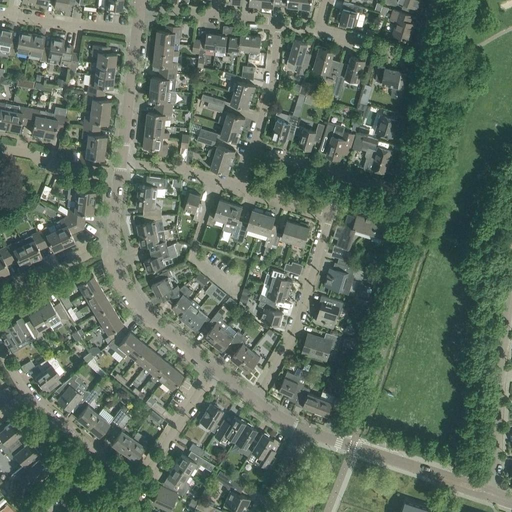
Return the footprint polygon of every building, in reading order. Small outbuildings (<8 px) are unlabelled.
[(75,2),(75,0),(54,0),(53,7),(66,9),(68,1),(75,2)] [(121,9),(122,0),(98,0),(98,6),(104,7),(121,9)] [(311,8),(312,0),(300,0),(299,7),(311,8)] [(398,0),(398,1),(417,9),(420,0),(398,0)] [(339,12),(337,21),(356,26),(362,27),(365,15),(362,14),(364,7),(344,1),(344,2),(345,2),(342,13),(339,12)] [(383,5),(380,13),(383,14),(387,13),(389,7),(383,5)] [(411,23),(414,15),(396,10),(392,21),(397,22),(393,34),(404,38),(406,39),(406,38),(410,39),(415,24),(411,23)] [(158,30),(156,41),(175,43),(175,37),(180,37),(182,26),(166,24),(165,25),(169,25),(169,31),(158,30)] [(8,50),(11,40),(13,30),(0,27),(0,54),(5,56),(7,54),(8,50)] [(28,54),(32,34),(19,31),(18,41),(11,40),(8,50),(7,54),(15,56),(16,52),(28,54)] [(215,50),(217,34),(207,33),(206,41),(201,41),(199,53),(198,62),(198,67),(204,67),(204,62),(206,49),(215,50)] [(48,58),(49,47),(43,46),(45,36),(32,34),(28,54),(40,56),(39,60),(48,62),(48,58)] [(226,51),(228,36),(217,34),(215,50),(226,51)] [(249,51),(251,35),(241,34),(240,37),(239,50),(240,50),(249,51)] [(262,37),(251,35),(249,51),(260,52),(262,37)] [(239,50),(240,37),(230,36),(229,52),(233,52),(233,54),(234,55),(237,55),(238,54),(238,53),(240,53),(240,50),(239,50)] [(69,66),(72,49),(73,45),(64,43),(64,40),(51,37),(49,47),(48,58),(60,60),(59,64),(69,66)] [(194,39),(192,52),(199,53),(201,41),(201,40),(194,39)] [(295,39),(291,53),(284,51),(284,55),(289,57),(289,59),(290,59),(289,61),(288,61),(288,62),(288,64),(288,66),(289,67),(291,68),(292,68),(293,67),(298,69),(297,71),(305,74),(309,59),(304,58),(308,43),(295,39)] [(174,50),(175,43),(156,41),(155,52),(173,55),(179,56),(179,50),(174,50)] [(97,56),(96,63),(115,65),(116,53),(105,52),(106,46),(110,47),(110,46),(93,44),(92,56),(97,56)] [(334,51),(320,47),(314,68),(320,70),(323,74),(322,76),(324,77),(329,85),(335,82),(336,80),(335,80),(339,65),(331,63),(334,51)] [(72,52),(70,65),(77,66),(79,53),(72,52)] [(173,61),(173,55),(155,52),(154,64),(164,65),(164,72),(177,73),(178,62),(173,61)] [(359,81),(365,60),(351,56),(347,68),(339,65),(335,80),(336,80),(335,82),(332,93),(340,95),(345,76),(359,81)] [(113,76),(115,65),(96,63),(91,62),(90,67),(96,68),(95,74),(113,76)] [(385,68),(383,77),(377,76),(376,82),(382,83),(381,85),(392,87),(391,96),(402,98),(406,74),(401,73),(401,71),(385,68)] [(224,77),(231,79),(228,90),(234,92),(252,97),(255,85),(236,79),(237,75),(226,71),(224,77)] [(254,80),(254,73),(242,71),(242,76),(254,80)] [(152,76),(151,88),(169,90),(174,91),(177,73),(164,72),(163,78),(152,76)] [(37,74),(35,81),(43,83),(44,75),(37,74)] [(89,80),(87,91),(100,93),(101,87),(112,88),(113,76),(95,74),(90,74),(89,80)] [(371,93),(375,77),(367,75),(362,91),(371,93)] [(313,95),(316,83),(303,80),(300,92),(313,95)] [(177,91),(169,90),(151,88),(149,99),(160,101),(159,107),(172,108),(173,102),(175,102),(177,91)] [(100,99),(100,93),(87,91),(86,102),(91,103),(91,109),(109,112),(111,100),(100,99)] [(248,108),(252,97),(234,92),(231,103),(248,108)] [(203,94),(202,99),(209,101),(224,106),(226,100),(203,94)] [(363,94),(360,103),(367,105),(370,96),(363,94)] [(224,106),(209,101),(207,108),(222,112),(224,106)] [(0,102),(0,126),(8,128),(11,110),(13,105),(0,102)] [(11,110),(8,128),(19,130),(21,120),(27,121),(30,108),(19,106),(13,105),(11,110)] [(171,120),(172,108),(159,107),(159,113),(148,112),(146,123),(165,125),(166,119),(171,120)] [(43,135),(47,112),(30,108),(27,121),(33,122),(31,133),(43,135)] [(399,114),(384,108),(382,115),(381,114),(376,132),(392,137),(396,125),(397,126),(399,120),(397,119),(399,114)] [(108,123),(109,112),(91,109),(90,116),(84,115),(83,126),(96,128),(97,122),(108,123)] [(277,119),(272,137),(281,140),(281,138),(286,139),(288,132),(294,134),(299,117),(281,112),(277,111),(276,115),(275,118),(277,119)] [(48,112),(43,135),(54,137),(56,127),(62,128),(65,115),(48,112)] [(242,129),(245,118),(228,113),(224,112),(223,116),(220,115),(218,122),(224,124),(242,129)] [(341,138),(333,135),(336,123),(328,120),(319,151),(327,153),(327,154),(340,158),(344,146),(350,147),(354,135),(343,131),(341,138)] [(304,127),(299,144),(304,146),(304,147),(311,149),(314,140),(319,142),(325,124),(319,122),(316,131),(304,127)] [(164,132),(165,125),(146,123),(145,135),(163,137),(169,138),(169,132),(164,132)] [(238,141),(242,129),(224,124),(221,135),(238,141)] [(95,134),(96,128),(83,126),(82,138),(87,138),(86,145),(105,147),(106,136),(95,134)] [(360,126),(357,133),(364,135),(368,136),(370,129),(360,126)] [(200,129),(199,134),(216,139),(217,134),(200,129)] [(357,133),(352,148),(359,151),(362,149),(362,147),(367,148),(365,155),(366,158),(364,167),(364,169),(366,170),(370,171),(371,168),(386,172),(393,151),(378,146),(376,146),(370,144),(362,141),(364,135),(357,133)] [(181,147),(180,159),(186,160),(188,149),(189,135),(183,134),(181,147)] [(214,145),(216,139),(199,134),(197,140),(214,145)] [(163,143),(163,137),(145,135),(144,146),(154,147),(154,153),(153,153),(153,154),(167,155),(168,144),(163,143)] [(378,139),(368,136),(364,135),(362,141),(370,144),(376,146),(378,139)] [(103,159),(105,147),(86,145),(86,152),(80,151),(79,162),(93,164),(93,163),(92,163),(93,157),(103,159)] [(235,150),(218,145),(217,149),(211,148),(210,149),(208,154),(215,156),(214,156),(232,162),(235,150)] [(228,173),(232,162),(214,156),(211,168),(228,173)] [(54,177),(67,182),(71,170),(58,166),(54,177)] [(70,179),(68,199),(69,199),(75,200),(94,202),(95,191),(84,189),(85,184),(70,179)] [(164,188),(164,187),(164,186),(166,186),(167,182),(150,179),(149,182),(147,181),(146,185),(139,184),(138,195),(157,197),(158,191),(164,188)] [(46,199),(51,187),(45,185),(40,197),(46,199)] [(188,189),(184,199),(187,200),(184,210),(195,213),(193,219),(199,221),(204,206),(198,204),(201,195),(197,194),(198,192),(188,189)] [(138,195),(137,206),(146,207),(145,215),(162,214),(162,208),(156,204),(157,197),(138,195)] [(69,207),(67,217),(80,226),(83,228),(80,225),(81,213),(86,213),(92,214),(94,202),(75,200),(69,199),(68,207),(69,207)] [(226,220),(231,203),(220,199),(216,213),(210,211),(207,223),(213,225),(216,217),(226,220)] [(38,203),(35,208),(42,212),(45,207),(38,203)] [(242,206),(231,203),(226,220),(223,229),(232,232),(231,235),(238,237),(239,232),(240,232),(243,221),(238,220),(242,206)] [(259,230),(264,213),(262,212),(263,210),(255,208),(255,210),(253,209),(248,223),(243,221),(240,232),(246,234),(248,227),(259,230)] [(273,224),(275,216),(273,216),(274,214),(266,211),(265,213),(264,213),(259,230),(268,233),(265,244),(266,245),(263,254),(269,256),(273,243),(276,231),(278,226),(273,224)] [(355,230),(373,235),(372,239),(381,242),(387,223),(357,214),(356,216),(348,213),(344,226),(337,224),(333,237),(339,238),(337,245),(345,247),(342,258),(339,258),(338,262),(347,265),(348,260),(346,259),(355,230)] [(165,229),(163,221),(162,215),(162,214),(145,215),(147,222),(137,224),(139,235),(158,231),(158,230),(165,229)] [(70,230),(80,226),(67,217),(65,215),(59,218),(62,225),(56,228),(64,246),(75,241),(70,230)] [(293,242),(299,223),(287,220),(282,238),(293,242)] [(300,224),(299,223),(293,242),(304,245),(310,227),(308,226),(308,224),(301,222),(300,224)] [(64,246),(56,228),(49,231),(47,226),(43,228),(42,226),(35,229),(36,231),(37,231),(43,243),(48,241),(53,251),(64,246)] [(158,231),(140,235),(142,246),(148,245),(149,252),(153,251),(168,246),(166,238),(165,229),(158,230),(158,231)] [(27,235),(21,238),(31,261),(42,256),(37,246),(43,243),(37,231),(36,231),(27,235)] [(278,244),(281,233),(276,231),(273,243),(278,244)] [(15,241),(4,246),(10,258),(16,256),(20,266),(31,261),(21,238),(15,241)] [(178,255),(174,243),(168,246),(153,251),(149,252),(151,258),(145,260),(146,264),(144,265),(147,273),(157,270),(157,268),(166,265),(164,260),(178,255)] [(4,261),(10,258),(4,246),(0,247),(0,275),(9,271),(4,261)] [(286,262),(284,269),(296,273),(300,274),(303,265),(292,261),(291,264),(286,262)] [(355,268),(347,265),(338,262),(336,269),(330,267),(324,288),(325,285),(335,288),(334,291),(344,294),(346,288),(348,289),(352,276),(366,280),(367,277),(374,279),(375,273),(355,267),(355,268)] [(268,267),(264,284),(270,285),(289,291),(291,284),(290,284),(291,279),(282,277),(284,271),(268,267)] [(173,277),(169,269),(155,276),(157,282),(152,284),(157,295),(169,289),(172,295),(180,288),(178,285),(173,287),(169,279),(173,277)] [(83,274),(71,281),(74,286),(78,284),(84,294),(99,284),(93,274),(86,279),(83,274)] [(210,295),(217,286),(212,282),(205,291),(210,295)] [(89,304),(105,294),(99,284),(84,294),(89,304)] [(192,299),(188,296),(193,290),(185,284),(180,288),(172,295),(167,299),(174,305),(173,306),(181,313),(192,299)] [(288,298),(289,291),(270,285),(267,295),(261,293),(259,299),(260,299),(274,303),(275,298),(285,301),(286,297),(288,298)] [(215,299),(222,290),(217,286),(210,295),(215,299)] [(243,291),(242,294),(249,296),(251,290),(244,288),(243,291)] [(227,294),(222,290),(215,299),(220,303),(227,294)] [(72,304),(65,293),(60,297),(66,308),(72,304)] [(111,304),(105,294),(89,304),(95,313),(111,304)] [(242,294),(240,301),(247,303),(249,296),(242,294)] [(344,302),(321,295),(319,303),(322,303),(316,321),(334,326),(339,310),(341,311),(344,302)] [(181,313),(179,315),(188,322),(199,309),(201,305),(193,299),(181,313)] [(274,304),(274,303),(260,299),(259,306),(265,307),(261,320),(279,325),(283,313),(273,310),(275,304),(274,304)] [(50,300),(39,307),(49,324),(53,330),(62,324),(61,322),(69,317),(60,302),(53,306),(50,300)] [(115,311),(111,304),(95,313),(100,321),(101,323),(117,313),(115,311)] [(49,324),(39,307),(28,313),(31,319),(26,322),(36,338),(42,334),(40,329),(49,324)] [(224,318),(222,316),(221,316),(225,311),(220,307),(216,313),(217,313),(208,324),(212,327),(205,336),(209,339),(208,340),(213,344),(226,329),(229,325),(224,320),(224,318)] [(208,316),(199,309),(188,322),(197,329),(208,316)] [(118,327),(123,324),(117,313),(101,323),(108,334),(106,335),(111,341),(122,331),(118,327)] [(7,331),(1,334),(8,346),(14,343),(18,349),(34,339),(30,332),(21,318),(16,321),(12,324),(12,323),(5,327),(7,331)] [(234,346),(243,334),(239,330),(234,336),(226,329),(213,344),(218,349),(219,347),(222,350),(229,342),(234,346)] [(80,336),(77,330),(72,333),(76,341),(82,338),(81,336),(80,336)] [(127,352),(138,338),(129,331),(125,335),(122,331),(111,341),(108,344),(123,357),(127,352)] [(341,336),(326,332),(324,338),(309,334),(303,352),(326,359),(330,345),(338,348),(341,336)] [(98,334),(91,340),(96,346),(103,341),(98,334)] [(239,366),(252,350),(244,344),(248,338),(243,334),(234,346),(238,349),(231,357),(235,360),(234,362),(239,366)] [(136,359),(147,345),(138,338),(127,352),(136,359)] [(145,367),(156,353),(147,345),(136,359),(145,367)] [(249,372),(261,357),(252,350),(239,366),(244,370),(245,369),(249,372)] [(90,352),(83,356),(87,362),(93,357),(90,352)] [(154,374),(165,360),(156,353),(145,367),(154,374)] [(53,355),(37,365),(39,364),(44,370),(35,376),(43,387),(45,385),(49,390),(60,382),(56,377),(59,374),(54,368),(60,364),(53,355)] [(163,381),(174,367),(165,360),(154,374),(163,381)] [(183,374),(174,367),(163,381),(172,388),(183,374)] [(306,380),(310,371),(302,368),(301,369),(297,367),(295,374),(288,371),(279,390),(290,395),(288,399),(296,402),(306,380)] [(79,376),(75,373),(64,382),(69,386),(58,400),(69,409),(75,402),(79,405),(84,399),(90,392),(88,391),(85,391),(78,386),(80,383),(76,380),(79,376)] [(296,402),(296,403),(307,407),(306,410),(314,413),(321,397),(309,392),(310,388),(304,385),(296,402)] [(15,396),(9,386),(4,389),(10,399),(15,396)] [(93,388),(90,392),(84,399),(89,403),(98,392),(93,388)] [(10,399),(4,389),(0,391),(0,392),(6,402),(10,399)] [(341,400),(333,397),(332,401),(321,397),(314,413),(322,416),(323,413),(334,418),(334,419),(335,419),(341,400)] [(166,409),(156,401),(151,406),(161,414),(166,409)] [(103,408),(99,414),(98,413),(88,427),(98,435),(109,422),(112,419),(116,423),(124,412),(128,407),(123,403),(120,408),(113,416),(103,408)] [(210,403),(200,420),(212,428),(211,430),(215,432),(220,425),(215,423),(223,411),(210,403)] [(88,427),(98,413),(87,405),(77,418),(88,427)] [(163,418),(152,410),(148,415),(159,423),(163,418)] [(131,417),(124,412),(116,423),(122,428),(131,417)] [(215,432),(214,435),(224,441),(228,436),(235,440),(245,423),(234,416),(230,423),(224,419),(220,425),(215,432)] [(0,446),(6,453),(18,443),(14,439),(22,432),(13,420),(4,428),(3,427),(2,427),(0,428),(0,436),(3,440),(0,442),(0,446)] [(192,433),(196,424),(189,421),(184,430),(192,433)] [(256,429),(245,423),(235,440),(241,444),(238,449),(248,455),(251,450),(257,442),(251,438),(256,429)] [(123,452),(133,438),(121,430),(112,444),(123,452)] [(138,431),(133,438),(123,452),(135,459),(147,441),(143,438),(145,436),(138,431)] [(257,442),(251,450),(258,454),(255,459),(266,466),(264,469),(269,471),(272,464),(276,457),(273,455),(274,453),(268,449),(273,440),(262,433),(257,442)] [(21,448),(18,443),(6,453),(10,458),(15,454),(24,465),(25,464),(39,452),(30,441),(21,448)] [(189,449),(191,450),(201,456),(205,450),(193,442),(189,449)] [(182,453),(174,464),(189,474),(193,467),(197,469),(200,463),(211,470),(214,465),(202,457),(201,456),(191,450),(187,456),(182,453)] [(29,468),(25,464),(24,465),(15,472),(23,483),(29,478),(34,483),(41,477),(42,478),(43,478),(46,475),(46,474),(46,473),(48,472),(44,467),(45,466),(39,460),(29,468)] [(184,480),(189,474),(174,464),(167,476),(180,484),(176,490),(184,494),(189,487),(187,482),(184,480)] [(224,504),(240,511),(244,504),(247,506),(250,498),(237,493),(239,488),(242,490),(245,484),(230,474),(229,476),(219,470),(215,478),(224,484),(226,480),(233,485),(231,490),(230,490),(224,504)] [(3,486),(0,488),(0,492),(4,497),(4,498),(8,495),(10,493),(3,486)] [(161,486),(153,502),(169,509),(174,499),(177,493),(173,492),(161,486)] [(202,487),(198,494),(213,502),(217,495),(202,487)] [(192,498),(189,504),(195,507),(198,501),(192,498)] [(198,501),(195,507),(206,511),(209,511),(213,506),(199,500),(198,501)] [(443,511),(406,500),(402,511),(443,511)]
